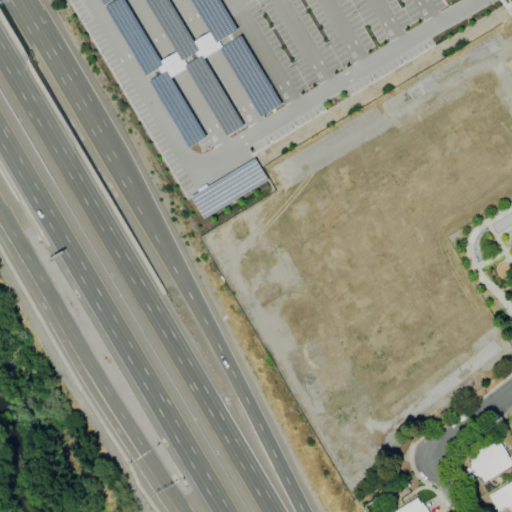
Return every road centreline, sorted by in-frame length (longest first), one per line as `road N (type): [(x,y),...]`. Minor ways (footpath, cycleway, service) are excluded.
road 1 (motorway): [(273,511),(0,50)]
road 2 (motorway): [(0,133),(223,511)]
road 3 (motorway): [(0,213),(144,454)]
road 4 (motorway): [(136,193),(24,0)]
road 5 (motorway): [(305,511),(216,338)]
road 6 (motorway): [(216,338),(136,193)]
